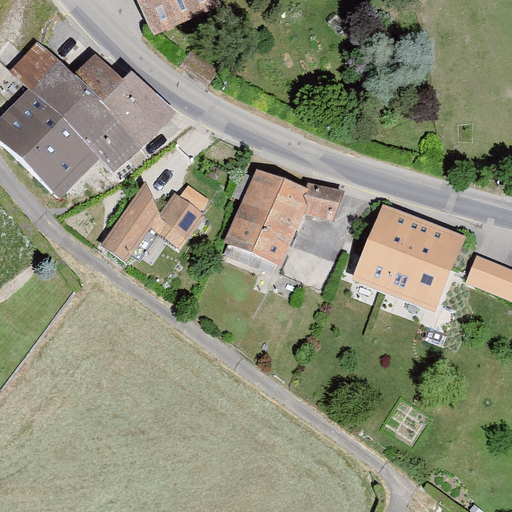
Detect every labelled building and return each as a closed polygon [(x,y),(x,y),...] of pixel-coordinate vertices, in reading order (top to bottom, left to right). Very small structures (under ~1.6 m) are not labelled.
[(137,0),(156,36),(220,3),(218,0),(137,0)] [(28,90),(0,119),(0,143),(60,202),(99,162),(115,177),(176,114),(133,73),(123,83),(94,54),(73,76),(39,43),(10,72),(28,90)] [(310,190),(256,169),(226,246),(283,268),(304,213),(333,224),(344,195),(313,183),(310,190)] [(205,217),(175,193),(160,214),(145,182),(101,246),(128,264),(152,230),(181,251),(205,217)] [(467,239),(383,206),(352,284),(437,317),(467,239)] [(511,271),(476,257),(465,285),(511,303),(511,271)]
